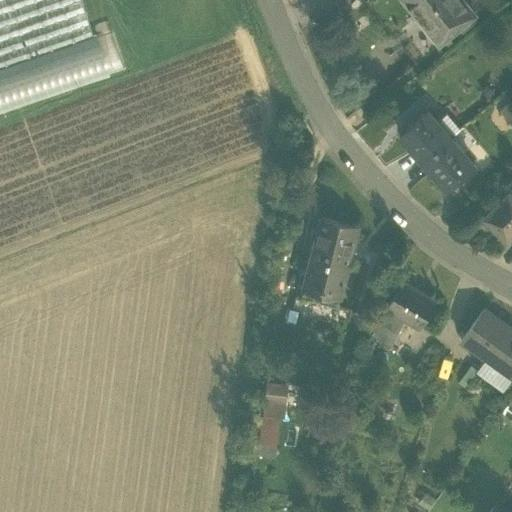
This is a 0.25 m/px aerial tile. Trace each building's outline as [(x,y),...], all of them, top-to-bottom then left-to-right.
[(81,0),(0,0),(0,66),(93,35),(81,0)] [(408,0),(439,38),(474,11),(465,0),(408,0)] [(93,35),(0,66),(0,112),(128,70),(113,28),(93,35)] [(511,95),(499,106),(511,120),(511,95)] [(427,105),(405,124),(406,125),(400,131),(423,156),(450,132),(437,117),(427,105)] [(459,124),(446,109),(437,117),(450,132),(459,124)] [(474,160),(464,148),(476,137),(462,122),(459,124),(450,132),(423,156),(445,182),(451,177),(452,178),(474,160)] [(511,191),(509,188),(484,212),(506,234),(511,228),(511,191)] [(357,222),(322,213),(311,256),(346,265),(357,222)] [(346,265),(311,256),(301,295),(336,304),(346,265)] [(437,296),(402,275),(385,303),(386,304),(406,316),(420,324),(437,296)] [(406,316),(386,304),(372,332),(391,343),(406,316)] [(511,324),(484,304),(461,336),(485,354),(511,373),(511,324)] [(511,374),(511,373),(485,354),(477,366),(504,385),(511,374)] [(273,357),(270,385),(289,388),(292,359),(273,357)]
